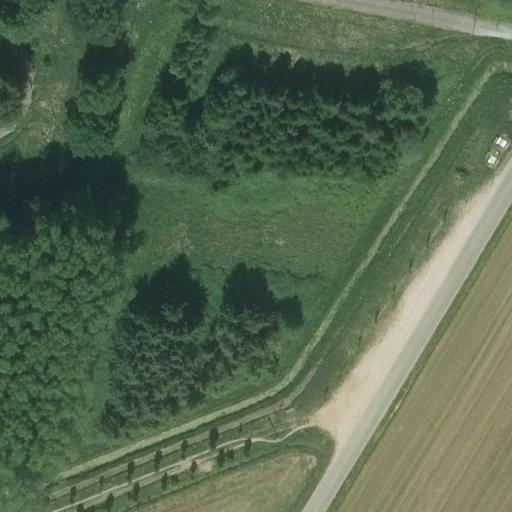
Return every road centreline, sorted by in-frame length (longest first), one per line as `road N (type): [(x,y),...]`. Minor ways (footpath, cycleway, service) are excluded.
road 1 (unclassified): [(312,511),(511,183)]
road 2 (track): [(318,0),(511,35)]
